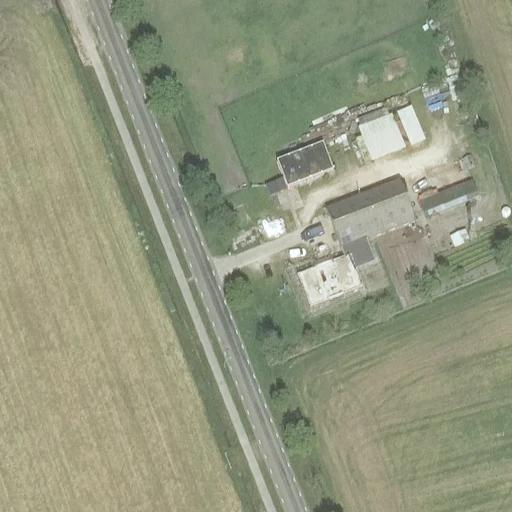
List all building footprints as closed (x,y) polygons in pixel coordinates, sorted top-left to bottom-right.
[(410,106),(395,112),(410,147),(425,141),(410,106)] [(354,121),(371,162),(405,149),(388,107),(354,121)] [(322,146),(277,164),(287,191),(333,173),(322,146)] [(467,171),(475,168),(471,157),(463,160),(467,171)] [(415,223),(400,184),(325,213),(336,240),(341,253),(343,252),(347,261),(308,276),(319,306),(340,298),(341,300),(372,288),(359,256),(352,259),(349,250),(415,224),(415,223)] [(472,184),(419,204),(426,221),(478,201),(472,184)]
